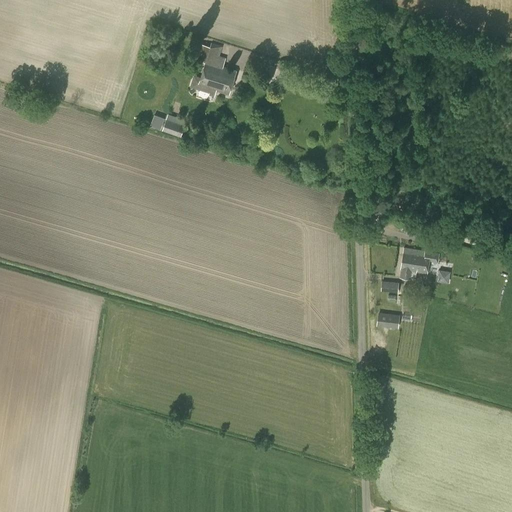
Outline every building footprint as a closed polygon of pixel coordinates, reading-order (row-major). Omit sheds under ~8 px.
[(190,87),(199,89),(200,85),(229,94),(236,71),(223,67),(226,58),(219,56),(221,49),(200,43),(195,59),(205,62),(200,77),(194,75),(190,87)] [(168,114),(166,119),(156,116),(152,126),(162,130),(181,137),(186,121),(168,114)] [(434,223),(408,219),(406,234),(440,240),(442,226),(434,225),(434,223)] [(425,257),(424,257),(425,251),(404,247),(400,269),(401,269),(400,277),(410,278),(411,275),(415,276),(416,271),(427,273),(429,261),(438,262),(439,253),(426,251),(425,257)] [(452,267),(442,267),(442,276),(452,276),(452,267)] [(382,281),(381,290),(397,291),(398,282),(382,281)] [(379,313),(377,325),(397,327),(399,315),(379,313)]
